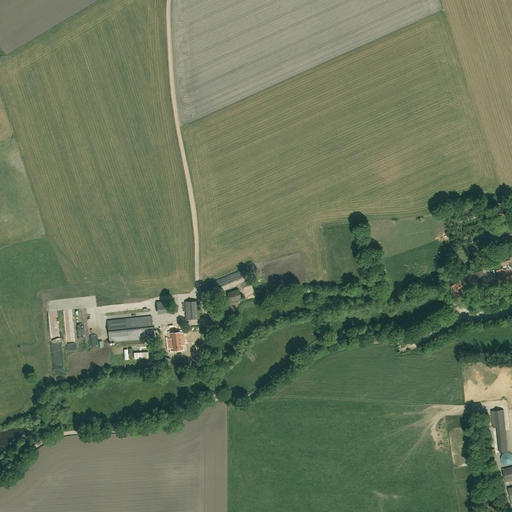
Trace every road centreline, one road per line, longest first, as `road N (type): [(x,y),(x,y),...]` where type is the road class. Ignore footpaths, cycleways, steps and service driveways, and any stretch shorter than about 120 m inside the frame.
road 1 (unclassified): [(511,297),(452,308),(410,328),(328,340),(235,399),(219,396),(200,299)]
road 2 (track): [(200,299),(168,0)]
road 3 (track): [(219,396),(152,425),(54,436),(0,479)]
